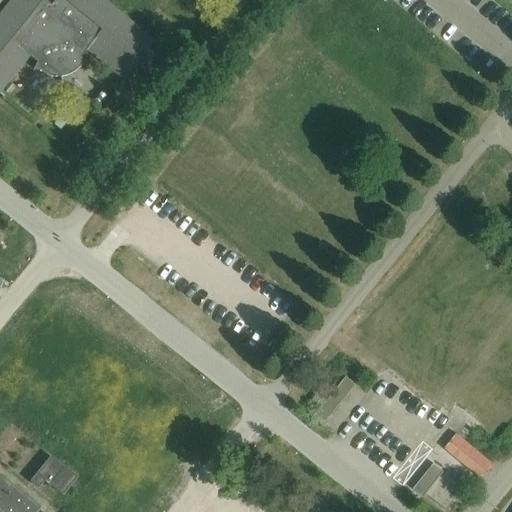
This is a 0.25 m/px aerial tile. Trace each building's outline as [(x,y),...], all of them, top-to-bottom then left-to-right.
[(15,0),(9,8),(8,7),(0,16),(0,89),(27,56),(37,64),(35,67),(33,70),(40,73),(45,76),(49,78),(54,79),(60,79),(61,88),(62,88),(61,79),(66,77),(71,75),(75,73),(79,69),(85,65),(82,62),(80,59),(88,49),(126,80),(134,69),(144,57),(153,46),(116,15),(117,14),(99,0),(15,0)] [(66,122),(60,117),(53,126),(60,131),(67,123),(66,122)] [(511,278),(466,241),(448,225),(424,254),(371,320),(355,339),(432,401),(439,391),(463,361),(481,375),(456,405),(495,437),(511,416),(511,278)] [(316,416),(326,424),(357,386),(347,378),(316,416)] [(30,483),(38,489),(44,481),(62,496),(76,479),(50,457),(30,483)] [(35,511),(38,509),(0,478),(0,511),(35,511)]
